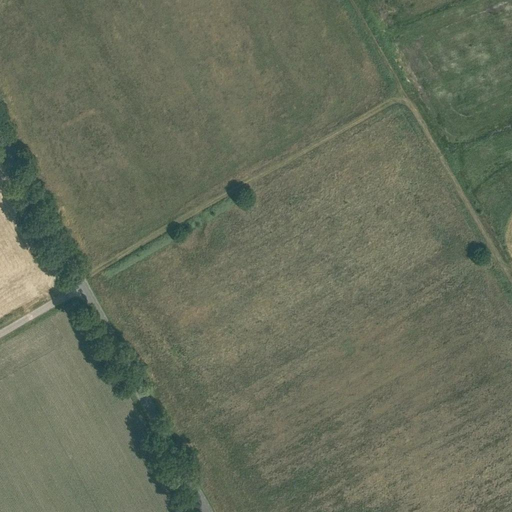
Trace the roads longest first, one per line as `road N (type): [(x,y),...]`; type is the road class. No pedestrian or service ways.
road 1 (track): [(79,280),(402,93)]
road 2 (tertiary): [(206,511),(79,280)]
road 3 (track): [(402,93),(511,282)]
road 4 (tertiary): [(79,280),(0,136)]
